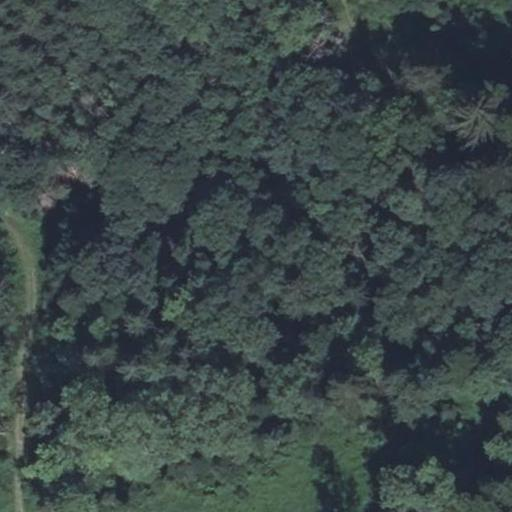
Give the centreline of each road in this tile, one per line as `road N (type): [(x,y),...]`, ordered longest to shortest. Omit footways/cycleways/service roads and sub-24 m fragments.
road 1 (track): [(15,511),(95,350),(314,173),(366,41)]
road 2 (track): [(0,347),(12,383),(11,511)]
